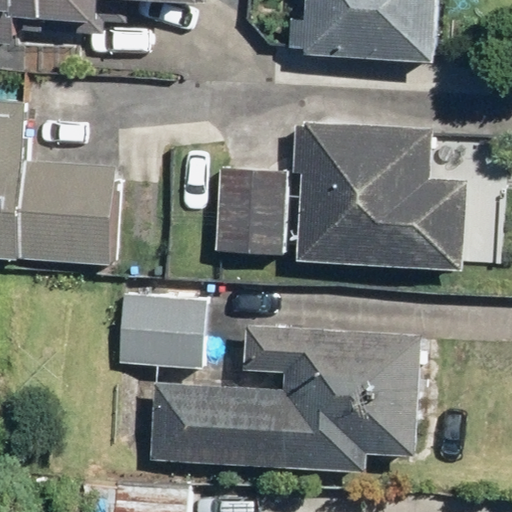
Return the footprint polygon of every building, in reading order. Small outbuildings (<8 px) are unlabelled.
[(131,0),(0,0),(0,30),(39,31),(46,3),(131,3),(131,0)] [(456,51),(458,0),(326,0),(324,43),(456,51)] [(0,248),(132,254),(138,200),(138,157),(50,151),(51,92),(0,88),(0,248)] [(322,163),(318,252),(485,259),(489,171),(451,169),(454,119),(324,113),(324,119),(313,119),(311,163),(322,163)] [(305,164),(237,160),(232,243),(300,247),(305,164)] [(228,295),(139,286),(131,354),(221,363),(228,295)] [(303,382),(172,375),(168,452),(389,464),(390,446),(436,449),(443,327),(265,318),(263,360),(304,362),(303,382)]
